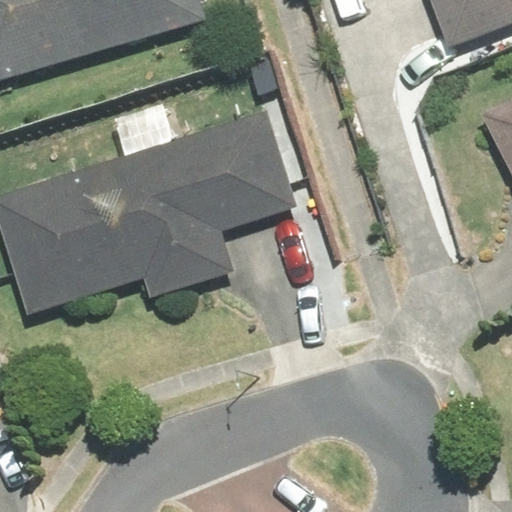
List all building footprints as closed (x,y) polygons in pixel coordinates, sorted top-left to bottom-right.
[(0,0),(0,98),(217,38),(206,0),(0,0)] [(511,0),(447,0),(463,39),(511,19),(511,0)] [(511,96),(491,107),(511,148),(511,96)] [(271,134),(0,209),(0,226),(33,342),(237,285),(228,252),(298,232),(271,134)] [(0,459),(17,452),(0,415),(0,459)]
